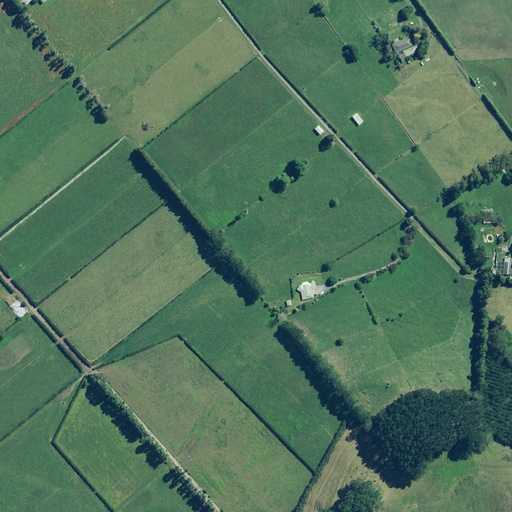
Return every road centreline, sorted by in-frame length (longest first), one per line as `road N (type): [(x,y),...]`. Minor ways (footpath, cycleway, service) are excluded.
road 1 (track): [(0,272),(219,511)]
road 2 (track): [(511,137),(414,0)]
